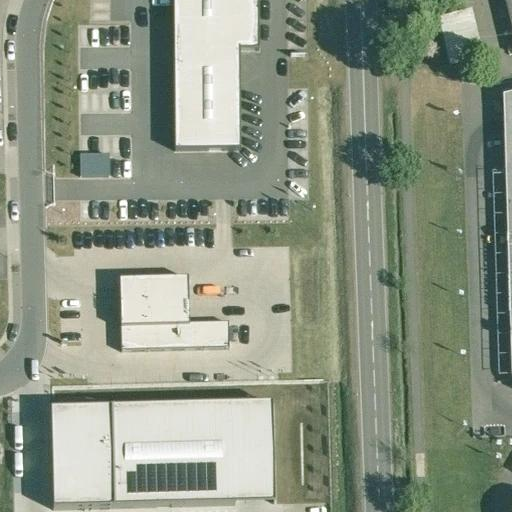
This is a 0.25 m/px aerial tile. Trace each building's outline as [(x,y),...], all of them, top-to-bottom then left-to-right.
[(173,0),(175,152),(241,152),(240,53),(259,52),(258,0),(173,0)] [(470,14),(439,20),(449,64),(479,57),(470,14)] [(511,95),(503,97),(504,125),(506,176),(507,169),(511,162),(511,161),(511,95)] [(107,178),(107,156),(78,156),(78,178),(107,178)] [(120,283),(121,353),(228,351),(228,325),(189,326),(188,281),(120,283)] [(268,405),(42,412),(45,510),(271,503),(268,405)]
